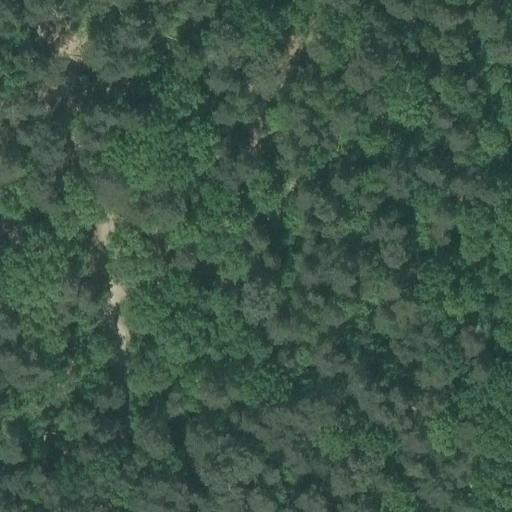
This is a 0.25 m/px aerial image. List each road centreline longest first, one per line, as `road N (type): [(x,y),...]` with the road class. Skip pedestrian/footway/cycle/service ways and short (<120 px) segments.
road 1 (track): [(156,511),(124,453),(94,190),(45,47),(19,0)]
road 2 (track): [(245,201),(262,112),(304,58),(374,0)]
road 3 (track): [(372,511),(442,432),(511,430)]
road 4 (track): [(245,201),(212,239),(144,274),(110,281)]
